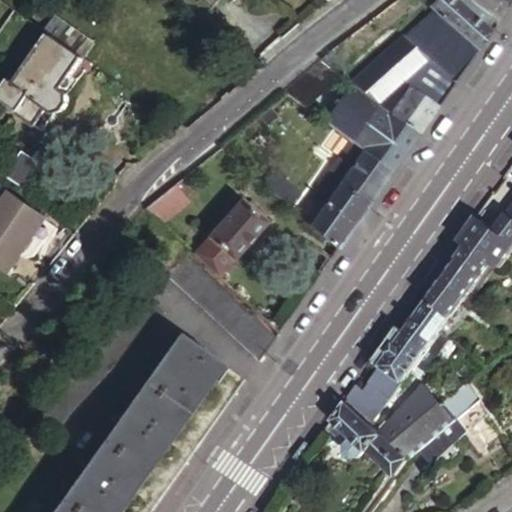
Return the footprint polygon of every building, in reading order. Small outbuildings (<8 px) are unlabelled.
[(457,0),(421,0),(426,4),(474,49),(489,29),(457,0)] [(495,0),(504,8),(509,0),(495,0)] [(350,81),(417,129),(474,49),(426,4),(341,75),(350,81)] [(58,17),(47,32),(87,61),(99,46),(58,17)] [(229,54),(234,47),(211,30),(206,36),(229,54)] [(87,61),(47,32),(1,95),(20,109),(18,113),(44,132),(57,115),(62,115),(72,104),(72,96),(66,91),(87,61)] [(275,84),(282,89),(320,58),(314,54),(275,84)] [(114,66),(100,58),(94,65),(109,75),(114,66)] [(320,58),(282,89),(295,99),(332,68),(320,58)] [(332,68),(295,99),(301,103),(338,72),(332,68)] [(350,81),(321,119),(350,140),(389,169),(417,129),(350,81)] [(337,185),(364,205),(389,169),(350,140),(315,187),(329,196),(337,185)] [(20,149),(8,166),(17,173),(32,169),(37,162),(20,149)] [(269,166),(257,179),(269,189),(281,176),(269,166)] [(170,182),(140,206),(156,220),(184,198),(170,182)] [(327,199),(329,196),(315,187),(306,183),(327,199)] [(309,223),(336,243),(364,205),(337,185),(329,196),(327,199),(316,214),(309,223)] [(301,191),(289,205),(298,213),(310,199),(301,191)] [(45,220),(8,194),(0,205),(0,266),(8,273),(45,220)] [(238,196),(205,234),(190,250),(210,267),(215,272),(230,256),(264,219),(256,212),(244,201),(238,196)] [(247,198),(244,201),(256,212),(259,208),(247,198)] [(511,208),(498,229),(480,217),(473,227),(461,243),(468,247),(463,255),(474,261),(479,255),(501,269),(511,253),(511,208)] [(305,219),(309,223),(316,214),(312,211),(305,219)] [(291,249),(318,269),(330,252),(304,233),(291,249)] [(190,250),(187,248),(164,272),(256,356),(276,327),(215,272),(210,267),(190,250)] [(457,318),(486,277),(460,259),(432,301),(457,318)] [(159,308),(136,287),(26,403),(49,425),(159,308)] [(432,301),(424,296),(418,304),(401,329),(433,351),(445,334),(457,318),(432,301)] [(176,329),(45,511),(113,511),(220,361),(176,329)] [(433,351),(401,329),(353,397),(381,424),(419,371),(425,362),(433,351)] [(454,340),(445,334),(433,351),(425,362),(419,371),(429,377),(454,340)] [(479,399),(468,384),(464,388),(475,403),(479,399)] [(383,434),(393,444),(444,403),(429,388),(383,434)] [(475,403),(464,388),(444,403),(393,444),(410,458),(420,450),(457,418),(475,403)] [(457,418),(469,431),(490,413),(479,399),(475,403),(457,418)] [(383,434),(346,400),(332,419),(352,437),(346,444),(346,452),(352,457),(358,457),(365,449),(395,478),(410,458),(393,444),(383,434)] [(457,418),(420,450),(432,464),(442,455),(455,444),(469,431),(457,418)] [(455,444),(442,455),(450,465),(463,453),(455,444)]
